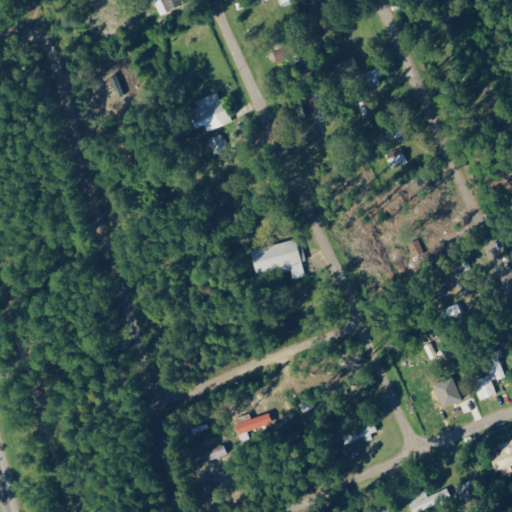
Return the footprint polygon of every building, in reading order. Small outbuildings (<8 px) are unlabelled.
[(185,6),(182,0),(155,0),(162,16),(185,6)] [(234,123),(222,92),(198,101),(200,108),(191,111),(198,129),(208,126),(210,132),(234,123)] [(212,139),(216,154),(229,150),(224,135),(212,139)] [(253,251),(259,273),(283,267),(285,275),(294,273),(296,280),(308,277),(304,262),(307,261),(301,239),(253,251)] [(499,396),(495,382),(506,378),(496,343),(483,347),(492,377),(476,381),(481,401),(499,396)] [(434,407),(436,414),(469,404),(467,396),(434,407)] [(493,456),(501,472),(511,467),(511,440),(501,446),(503,451),(493,456)] [(428,492),(410,497),(414,511),(415,511),(454,501),(450,490),(430,496),(428,492)]
